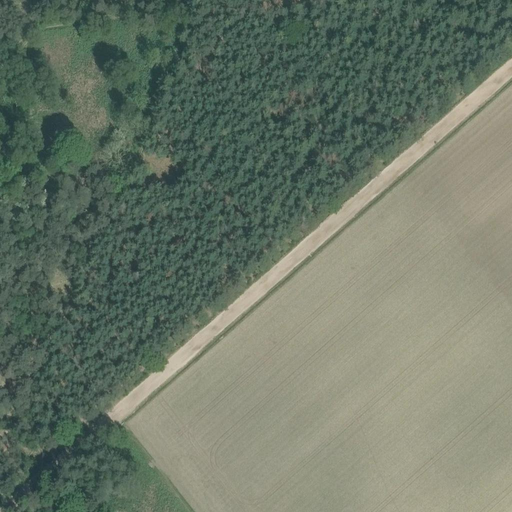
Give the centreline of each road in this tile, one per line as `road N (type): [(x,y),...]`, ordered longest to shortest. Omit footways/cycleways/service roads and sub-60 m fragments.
road 1 (track): [(0,511),(511,67)]
road 2 (track): [(113,416),(188,511)]
